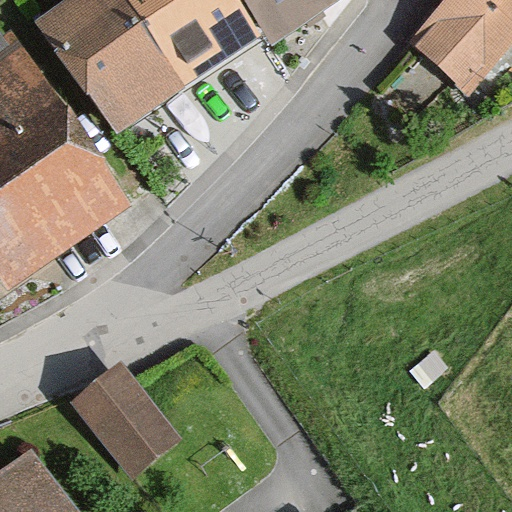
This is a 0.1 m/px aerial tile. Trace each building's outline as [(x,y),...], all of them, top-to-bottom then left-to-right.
[(54,0),(28,19),(113,139),(177,93),(188,109),(341,0),(54,0)] [(511,0),(459,0),(417,48),(469,93),(511,44),(511,0)] [(15,41),(0,50),(0,292),(2,296),(128,214),(15,41)] [(127,367),(75,408),(137,485),(189,443),(127,367)] [(0,511),(79,511),(33,453),(0,479),(0,511)]
